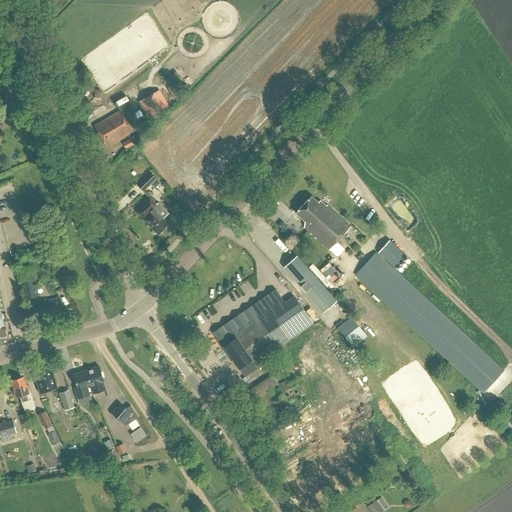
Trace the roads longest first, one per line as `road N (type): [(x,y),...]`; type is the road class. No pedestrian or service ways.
road 1 (tertiary): [(139,309),(432,0)]
road 2 (tertiary): [(139,309),(16,0)]
road 3 (tertiary): [(286,511),(139,309)]
road 4 (track): [(96,330),(212,511)]
road 5 (tertiary): [(0,358),(139,309)]
